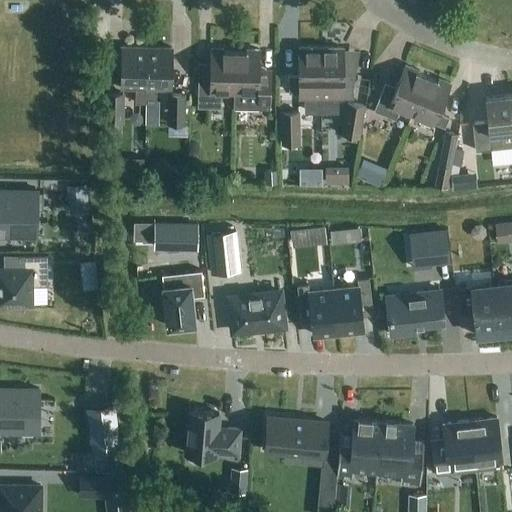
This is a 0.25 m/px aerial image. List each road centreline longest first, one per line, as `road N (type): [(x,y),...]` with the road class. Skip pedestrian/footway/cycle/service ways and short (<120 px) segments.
road 1 (track): [(202,511),(142,483),(134,470),(86,0)]
road 2 (residential): [(511,361),(301,364),(0,335)]
road 3 (residential): [(511,61),(480,57),(410,28),(374,0)]
